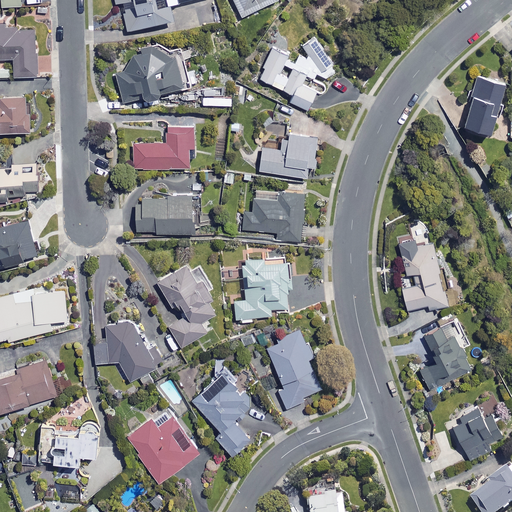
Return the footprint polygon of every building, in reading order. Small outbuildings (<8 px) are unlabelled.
[(174,5),(171,5),(170,0),(117,0),(118,5),(124,4),(130,31),(178,21),(174,5)] [(235,0),(243,17),(281,0),(235,0)] [(38,29),(0,29),(0,59),(17,60),(17,77),(38,77),(38,29)] [(276,32),(269,46),(274,48),(260,78),(294,94),(290,101),(310,111),(318,93),(302,86),(307,75),(310,79),(320,73),(325,80),(339,71),(316,38),(305,45),(308,50),(299,56),(276,32)] [(170,43),(146,49),(147,55),(136,57),(129,71),(119,73),(126,102),(154,96),(155,100),(163,98),(162,95),(188,89),(181,57),(173,59),(170,43)] [(503,79),(475,72),(462,121),(490,129),(503,79)] [(34,133),(32,97),(4,98),(5,106),(0,106),(0,136),(3,137),(3,134),(34,133)] [(199,125),(170,126),(170,142),(136,143),(136,169),(195,167),(194,147),(200,147),(199,125)] [(322,139),(286,135),(284,149),(266,147),(262,171),(312,178),(313,166),(318,166),(322,139)] [(494,148),(484,139),(478,146),(487,155),(494,148)] [(43,191),(42,163),(14,164),(14,167),(0,167),(0,201),(13,201),(12,196),(28,196),(28,191),(43,191)] [(307,194),(282,192),(281,201),(255,199),(253,212),(244,211),(242,229),(280,232),(279,239),(303,241),(307,194)] [(211,195),(147,197),(147,199),(140,199),(141,234),(212,232),(211,195)] [(0,262),(6,261),(7,266),(29,261),(28,258),(42,255),(33,219),(2,227),(4,234),(0,235),(0,262)] [(428,307),(448,302),(432,239),(415,243),(413,235),(397,239),(405,272),(412,270),(413,275),(399,278),(406,308),(427,302),(428,307)] [(243,319),(243,321),(253,321),(253,316),(274,315),(273,309),(293,308),(292,262),(268,263),(268,258),(248,258),(248,265),(245,265),(247,299),(236,300),(236,319),(243,319)] [(212,291),(217,289),(203,261),(161,282),(176,311),(187,305),(193,317),(172,327),(182,347),(212,332),(208,323),(224,315),(212,291)] [(74,318),(67,288),(38,295),(36,288),(0,296),(0,302),(2,312),(0,312),(0,340),(11,338),(12,341),(68,327),(66,320),(74,318)] [(464,334),(454,315),(422,333),(429,346),(426,348),(432,359),(418,367),(429,387),(473,363),(459,337),(464,334)] [(161,366),(136,321),(108,326),(108,337),(111,341),(96,342),(98,364),(123,362),(134,382),(161,366)] [(315,357),(303,329),(278,340),(280,343),(269,347),(286,386),(279,389),(287,408),(306,400),(304,396),(324,388),(311,358),(315,357)] [(62,394),(51,360),(0,376),(0,395),(5,412),(62,394)] [(256,402),(227,371),(196,400),(224,430),(218,436),(236,455),(254,438),(238,420),(256,402)] [(482,415),(477,406),(462,415),(464,418),(451,425),(469,457),(489,446),(485,440),(500,432),(488,411),(482,415)] [(205,451),(179,415),(161,427),(155,418),(130,436),(163,481),(205,451)] [(61,462),(66,462),(65,468),(72,468),(72,463),(86,463),(87,454),(103,455),(105,429),(86,428),(86,432),(63,430),(61,462)] [(494,511),(511,499),(511,467),(510,465),(467,495),(478,511),(494,511)] [(31,471),(11,479),(24,511),(43,504),(31,471)] [(343,511),(340,492),(306,498),(308,511),(343,511)]
